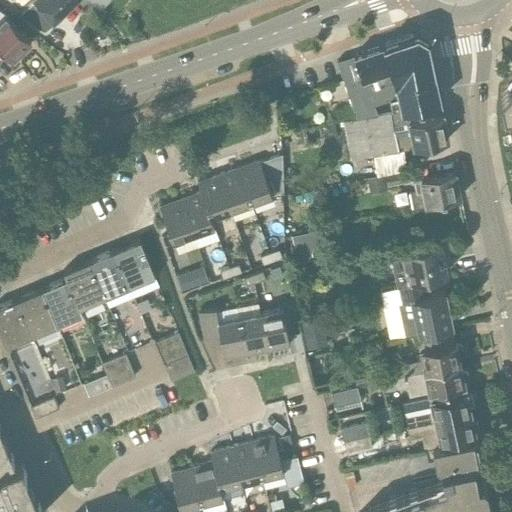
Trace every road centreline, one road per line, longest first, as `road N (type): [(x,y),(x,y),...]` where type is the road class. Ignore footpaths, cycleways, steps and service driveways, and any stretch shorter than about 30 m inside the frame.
road 1 (tertiary): [(0,130),(368,0)]
road 2 (residential): [(511,312),(470,107),(466,19)]
road 3 (residential): [(112,502),(126,471),(243,412),(232,373)]
road 4 (residential): [(0,279),(112,228),(146,182),(164,174)]
road 5 (residential): [(25,431),(154,376),(145,355)]
road 6 (residential): [(339,511),(299,359)]
road 7 (residential): [(112,502),(79,504),(59,492),(25,431)]
